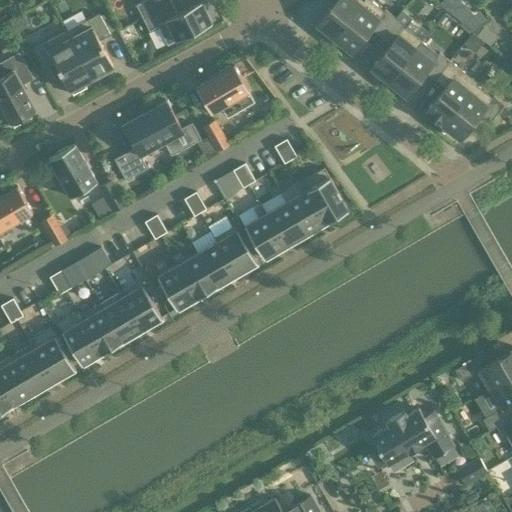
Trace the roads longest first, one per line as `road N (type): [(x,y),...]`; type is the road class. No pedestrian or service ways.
road 1 (residential): [(295,122),(0,292)]
road 2 (residential): [(257,21),(0,160)]
road 3 (residential): [(434,157),(257,21)]
